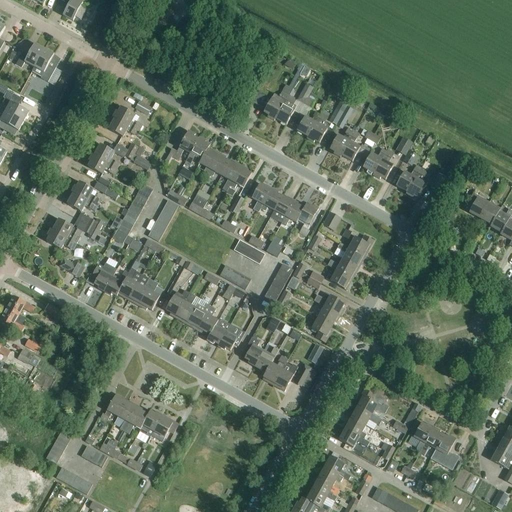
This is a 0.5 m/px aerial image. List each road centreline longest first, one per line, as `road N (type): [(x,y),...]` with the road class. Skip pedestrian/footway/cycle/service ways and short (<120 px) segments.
road 1 (unclassified): [(411,231),(110,64)]
road 2 (unclassified): [(1,263),(110,64)]
road 3 (unclassified): [(341,355),(470,428),(484,424),(511,374)]
road 4 (unclassified): [(301,429),(136,341)]
road 5 (unclassified): [(93,476),(71,464),(136,341)]
road 6 (unclassified): [(0,190),(79,47)]
road 7 (unclassified): [(136,341),(1,263)]
road 8 (unclassified): [(341,355),(411,231)]
